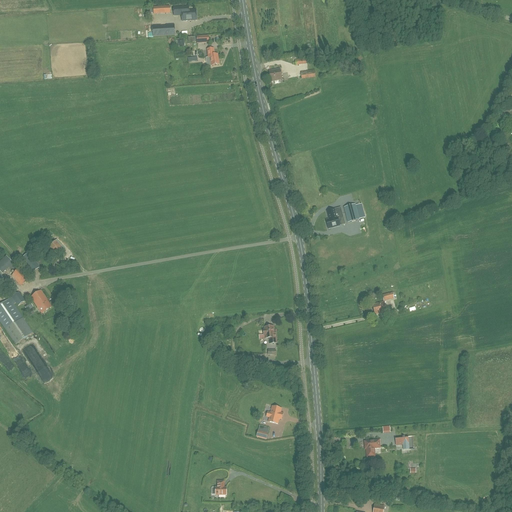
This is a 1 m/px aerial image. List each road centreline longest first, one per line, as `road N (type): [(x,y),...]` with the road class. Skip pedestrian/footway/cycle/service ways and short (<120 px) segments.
road 1 (secondary): [(321,511),(300,237)]
road 2 (unclassified): [(36,276),(65,279),(300,237)]
road 3 (secondary): [(300,237),(242,0)]
